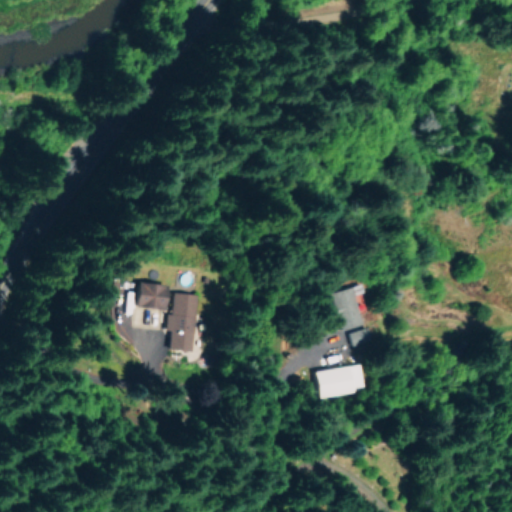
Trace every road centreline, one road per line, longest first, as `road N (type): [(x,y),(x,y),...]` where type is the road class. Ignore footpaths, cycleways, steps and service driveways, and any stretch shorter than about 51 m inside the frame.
road 1 (tertiary): [(0,283),(206,0)]
road 2 (residential): [(199,12),(376,35),(439,108)]
